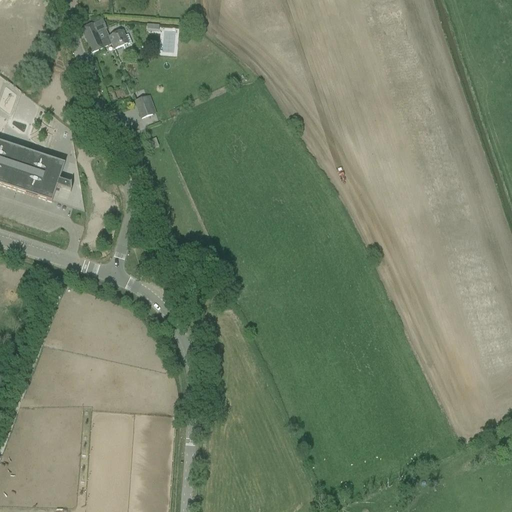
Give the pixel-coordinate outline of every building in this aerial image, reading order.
[(14,6),(14,28),(31,28),(31,33),(44,33),(44,15),(43,15),(43,17),(36,17),(36,6),(14,6)] [(102,21),(81,30),(92,54),(103,49),(111,45),(112,45),(114,51),(121,48),(123,52),(130,49),(131,45),(127,37),(125,38),(122,32),(109,38),(104,28),(105,28),(102,21)] [(158,34),(159,26),(147,26),(146,33),(158,34)] [(146,99),(135,103),(141,120),(152,116),(155,115),(151,103),(148,104),(146,99)] [(0,186),(24,195),(37,200),(37,199),(51,204),(54,195),(56,188),(70,193),(70,185),(69,185),(59,182),(64,166),(61,165),(30,155),(17,150),(16,150),(0,144),(0,186)]
